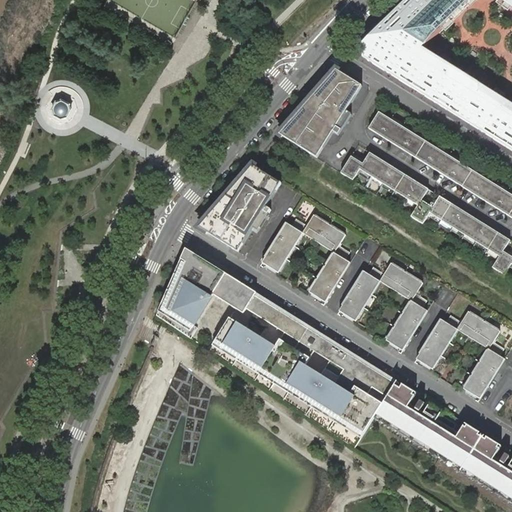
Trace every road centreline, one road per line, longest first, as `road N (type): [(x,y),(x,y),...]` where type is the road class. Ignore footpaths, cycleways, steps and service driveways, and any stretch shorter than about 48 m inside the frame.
road 1 (residential): [(482,418),(171,225)]
road 2 (secondary): [(171,225),(77,434),(56,511)]
road 3 (residential): [(379,83),(358,119),(363,139),(511,232)]
road 4 (secondary): [(322,45),(171,225)]
road 5 (residential): [(511,166),(379,83)]
